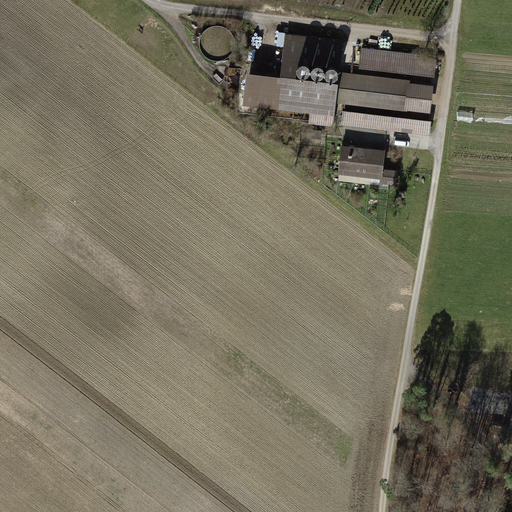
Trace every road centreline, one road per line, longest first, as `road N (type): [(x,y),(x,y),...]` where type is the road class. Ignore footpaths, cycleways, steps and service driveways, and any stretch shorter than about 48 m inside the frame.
road 1 (track): [(458,0),(383,511)]
road 2 (track): [(150,0),(453,39)]
road 3 (track): [(511,459),(404,364)]
